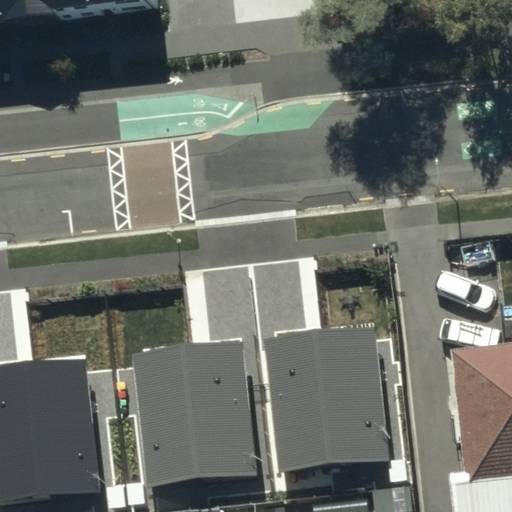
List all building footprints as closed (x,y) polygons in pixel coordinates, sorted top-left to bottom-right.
[(0,0),(0,25),(158,6),(157,0),(0,0)] [(372,328),(263,340),(278,470),(387,458),(372,328)] [(241,342),(133,354),(147,484),(256,472),(241,342)] [(511,511),(511,345),(455,351),(468,470),(451,472),(455,511),(511,511)] [(84,361),(0,370),(0,502),(99,491),(84,361)]
